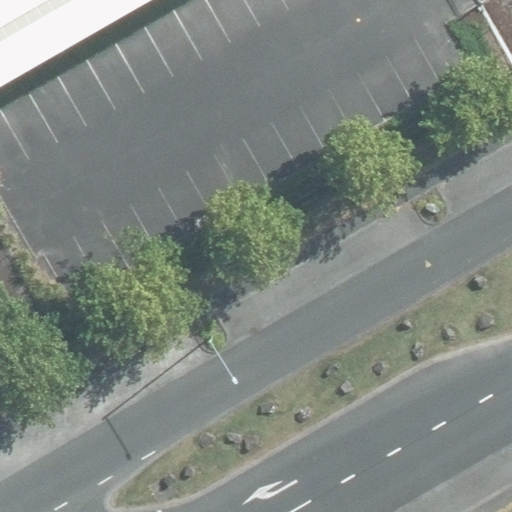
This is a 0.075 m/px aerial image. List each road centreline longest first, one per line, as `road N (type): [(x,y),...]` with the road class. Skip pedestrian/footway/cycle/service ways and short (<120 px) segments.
road 1 (unclassified): [(2,511),(511,214)]
road 2 (unclassified): [(511,394),(305,511)]
